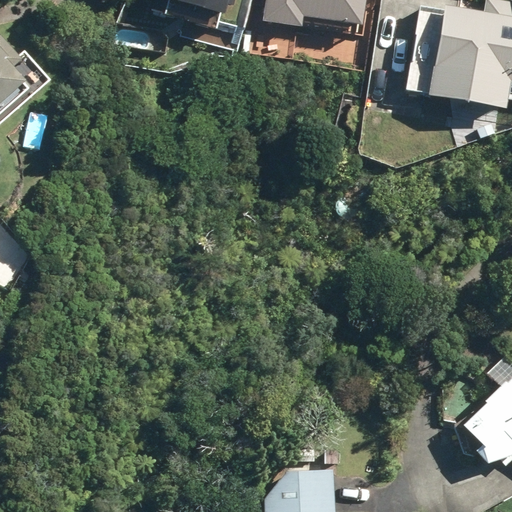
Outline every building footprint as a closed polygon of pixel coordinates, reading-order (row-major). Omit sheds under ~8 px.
[(123,0),(122,8),(219,27),(224,0),(123,0)] [(244,0),(243,9),(357,19),(359,0),(244,0)] [(511,23),(417,10),(403,101),(511,116),(511,23)] [(0,124),(51,81),(27,53),(10,68),(0,56),(0,124)] [(511,383),(456,435),(499,482),(511,469),(511,383)] [(342,511),(344,477),(303,470),(264,497),(265,511),(342,511)]
